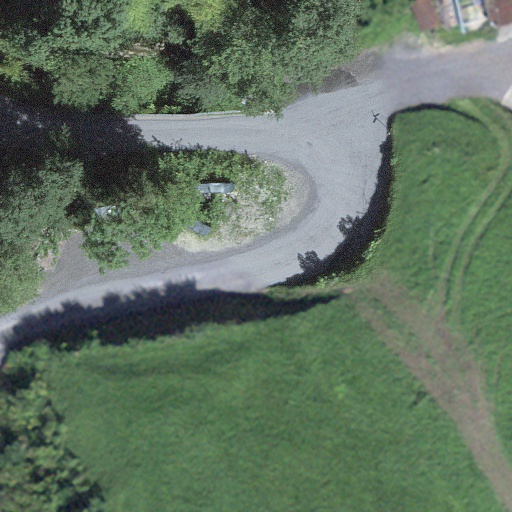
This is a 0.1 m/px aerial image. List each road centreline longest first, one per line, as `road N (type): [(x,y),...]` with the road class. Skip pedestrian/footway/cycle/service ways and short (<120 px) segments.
road 1 (track): [(0,335),(239,277),(313,250),(335,204),(316,159),(261,129),(39,128),(0,110)]
road 2 (track): [(261,129),(328,123),(511,58)]
